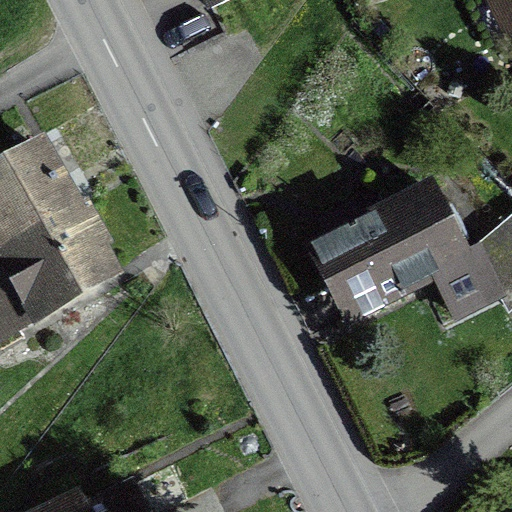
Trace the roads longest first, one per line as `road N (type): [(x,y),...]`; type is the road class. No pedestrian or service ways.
road 1 (tertiary): [(337,511),(83,0)]
road 2 (residential): [(511,416),(400,511)]
